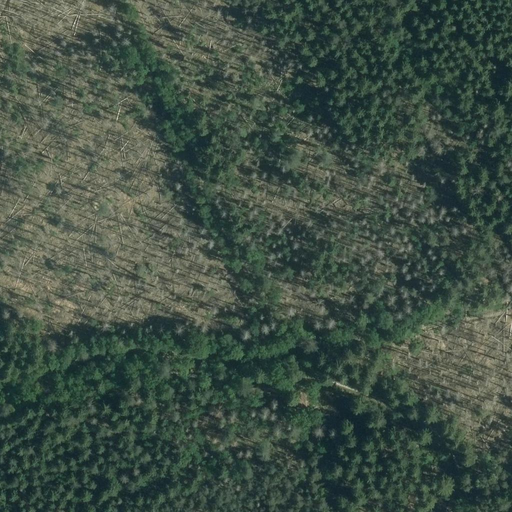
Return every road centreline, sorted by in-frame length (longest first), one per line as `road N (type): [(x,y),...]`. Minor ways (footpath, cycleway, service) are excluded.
road 1 (track): [(340,511),(311,441),(298,341),(218,234),(192,162),(106,0)]
road 2 (track): [(511,299),(298,341)]
